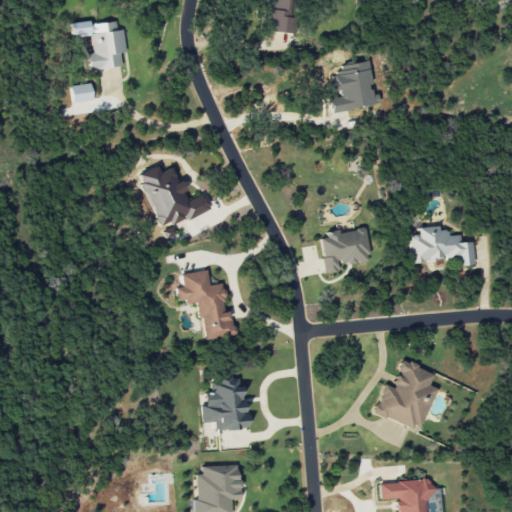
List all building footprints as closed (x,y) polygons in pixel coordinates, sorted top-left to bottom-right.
[(265,31),(291,34),(294,0),(291,0),(264,0),(268,1),(265,31)] [(89,25),(92,52),(86,53),(88,70),(120,66),(118,53),(123,52),(120,29),(115,30),(114,21),(89,25)] [(158,230),(208,208),(202,193),(185,200),(171,167),(157,172),(155,166),(134,174),(158,230)] [(471,264),(470,241),(458,242),(457,234),(447,235),(446,229),(437,230),(437,226),(416,227),(416,235),(408,235),(410,261),(444,259),(444,261),(452,260),(453,266),(471,264)] [(322,273),(337,271),(336,265),(368,260),(363,228),(338,232),(337,230),(323,232),(324,237),(317,239),(322,273)] [(198,301),(201,340),(232,337),(229,311),(223,312),(220,283),(206,285),(205,270),(178,273),(180,286),(174,287),(175,303),(198,301)] [(433,388),(426,385),(431,372),(398,360),(394,371),(395,372),(389,387),(381,384),(370,412),(417,431),(433,388)] [(247,428),(245,412),(241,413),(238,378),(208,381),(209,393),(197,394),(200,423),(212,422),(213,431),(247,428)] [(229,511),(229,500),(237,499),(236,465),(199,466),(199,474),(193,474),(194,499),(190,499),(190,511),(229,511)] [(378,499),(395,498),(395,511),(426,511),(425,480),(377,482),(378,499)]
